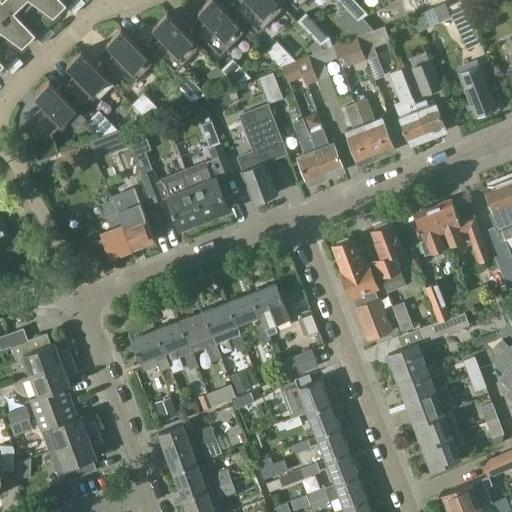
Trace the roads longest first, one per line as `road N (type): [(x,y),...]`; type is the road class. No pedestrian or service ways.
road 1 (residential): [(410,511),(295,220)]
road 2 (residential): [(295,220),(511,134)]
road 3 (residential): [(82,296),(295,220)]
road 4 (residential): [(150,491),(82,296)]
road 5 (residential): [(82,296),(20,170)]
road 6 (residential): [(0,111),(90,16)]
